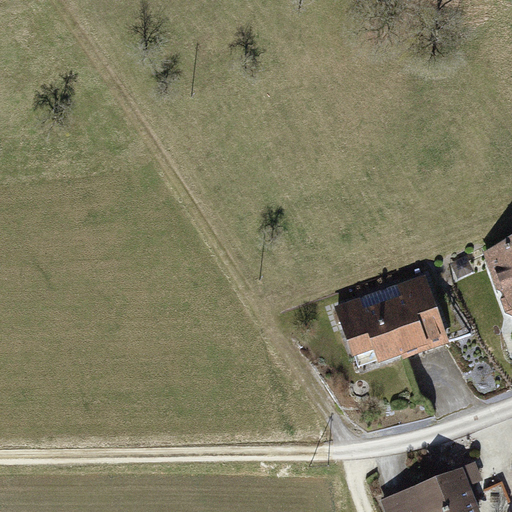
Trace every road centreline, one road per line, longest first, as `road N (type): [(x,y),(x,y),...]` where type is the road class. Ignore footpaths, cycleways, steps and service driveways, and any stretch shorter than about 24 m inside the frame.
road 1 (track): [(336,451),(57,0)]
road 2 (track): [(336,451),(0,462)]
road 3 (residential): [(336,451),(511,399)]
